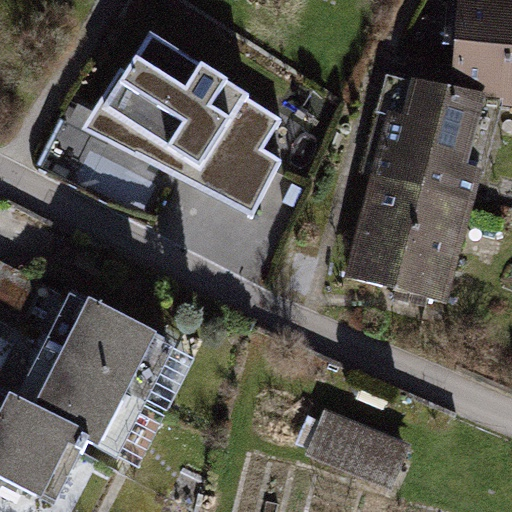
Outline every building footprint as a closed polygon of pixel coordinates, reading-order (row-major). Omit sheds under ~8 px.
[(511,0),(469,0),(463,96),(502,99),(511,99),(511,0)] [(123,72),(84,129),(253,217),(283,162),(262,149),(281,120),(154,36),(130,76),(123,72)] [(480,202),(502,99),(463,96),(405,85),(383,175),(480,202)] [(480,202),(383,175),(355,288),(451,317),(480,202)] [(77,300),(49,353),(153,407),(182,352),(77,300)] [(47,353),(21,403),(97,442),(128,458),(154,408),(47,353)] [(97,442),(21,403),(0,391),(0,471),(66,507),(97,442)] [(306,460),(389,499),(413,449),(329,410),(306,460)]
